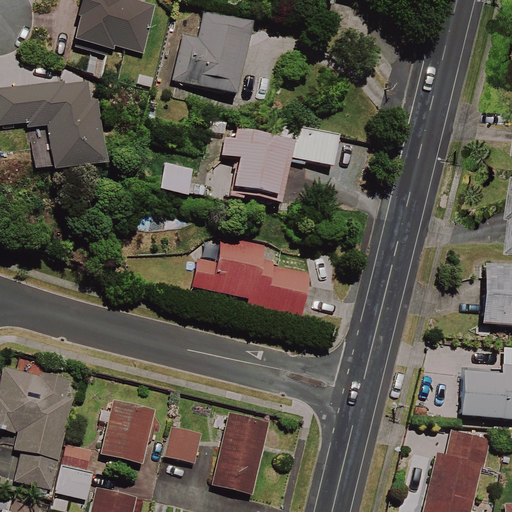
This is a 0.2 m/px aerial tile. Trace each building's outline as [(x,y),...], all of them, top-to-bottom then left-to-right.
[(121,0),(80,0),(71,45),(139,59),(150,9),(121,3),(121,0)] [(322,0),(284,0),(320,10),(322,0)] [(245,27),(199,17),(193,43),(178,39),(168,85),(230,99),(245,27)] [(88,104),(86,85),(0,92),(0,128),(44,124),(49,172),(101,167),(95,103),(88,104)] [(333,137),(282,129),(279,144),(220,134),(213,175),(209,174),(205,197),(276,209),(284,162),(328,170),(333,137)] [(260,253),(215,243),(210,266),(192,262),(186,288),(246,302),(244,308),(295,320),(305,277),(257,266),(260,253)] [(511,271),(481,269),(477,327),(511,329),(511,271)] [(416,416),(511,423),(511,351),(498,351),(496,373),(456,370),(454,392),(418,389),(416,416)] [(0,432),(16,437),(12,451),(22,454),(14,486),(46,494),(71,387),(1,370),(0,376),(0,432)] [(149,415),(110,406),(98,459),(137,468),(149,415)] [(264,427),(226,418),(210,489),(247,498),(264,427)] [(195,438),(166,433),(161,461),(190,466),(195,438)] [(465,511),(484,444),(448,435),(442,460),(434,458),(419,511),(465,511)] [(87,452),(64,446),(52,495),(83,502),(89,475),(82,473),(87,452)] [(128,511),(131,502),(93,494),(88,511),(128,511)] [(36,511),(37,510),(12,502),(9,511),(36,511)]
